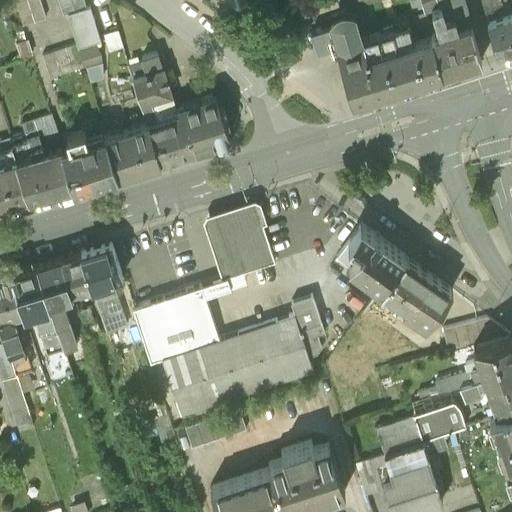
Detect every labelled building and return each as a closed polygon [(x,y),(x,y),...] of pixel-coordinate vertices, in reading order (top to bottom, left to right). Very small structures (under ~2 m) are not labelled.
[(40,0),(15,0),(22,22),(45,15),(40,0)] [(58,0),(63,12),(67,11),(83,5),(81,0),(58,0)] [(465,0),(421,0),(424,9),(432,6),(440,32),(429,36),(440,73),(483,61),(465,0)] [(505,0),(480,0),(487,21),(511,13),(511,2),(507,4),(505,0)] [(83,5),(67,11),(76,42),(77,45),(101,37),(89,4),(83,5)] [(409,85),(392,31),(363,40),(356,15),(352,12),(347,11),(343,11),(339,12),(332,17),(330,21),(354,103),(409,85)] [(511,13),(487,21),(497,54),(511,49),(511,13)] [(429,36),(424,21),(392,31),(409,85),(441,75),(440,73),(429,36)] [(28,38),(16,41),(20,55),(32,52),(28,38)] [(76,42),(42,52),(49,75),(83,64),(78,49),(77,45),(76,42)] [(93,44),(78,49),(83,64),(98,59),(93,44)] [(178,104),(162,64),(165,63),(161,51),(158,52),(157,49),(141,54),(142,58),(129,62),(141,100),(150,97),(156,117),(179,110),(178,104)] [(129,62),(125,52),(116,54),(122,74),(130,71),(128,63),(129,62)] [(214,93),(178,104),(179,110),(191,148),(227,137),(222,119),(226,117),(223,104),(218,106),(214,93)] [(156,117),(147,119),(159,158),(191,148),(179,110),(156,117)] [(147,119),(105,132),(117,171),(159,158),(147,119)] [(87,138),(83,126),(65,132),(69,144),(62,145),(73,185),(117,171),(105,132),(87,138)] [(43,151),(38,133),(26,137),(26,138),(12,143),(17,158),(29,198),(73,185),(62,145),(43,151)] [(9,134),(0,137),(0,162),(17,158),(12,143),(9,134)] [(0,162),(0,206),(28,199),(28,198),(29,198),(17,158),(0,162)] [(254,202),(210,216),(207,222),(226,276),(241,271),(272,260),(259,222),(266,220),(261,206),(254,202)] [(405,256),(361,223),(337,257),(345,263),(335,277),(350,287),(360,274),(380,289),(405,256)] [(112,241),(80,251),(91,285),(98,306),(105,328),(106,332),(126,325),(112,280),(123,276),(112,241)] [(80,251),(61,256),(72,291),(91,285),(80,251)] [(61,256),(37,263),(65,349),(77,344),(61,294),(72,291),(61,256)] [(430,274),(405,256),(380,289),(405,308),(430,274)] [(37,263),(9,273),(22,313),(24,316),(33,313),(47,355),(65,349),(37,263)] [(226,276),(202,283),(205,295),(244,283),(241,271),(226,276)] [(9,273),(0,275),(0,321),(3,331),(8,348),(9,350),(22,346),(12,316),(22,313),(9,273)] [(452,291),(430,274),(405,308),(403,311),(412,317),(415,314),(428,323),(452,291)] [(202,283),(133,305),(150,359),(162,355),(219,337),(205,295),(202,283)] [(311,294),(290,301),(294,312),(293,312),(308,357),(316,354),(321,347),(317,335),(324,333),(311,294)] [(105,328),(98,306),(80,311),(87,334),(105,328)] [(219,337),(162,355),(180,412),(312,369),(308,357),(293,312),(219,337)] [(477,321),(445,330),(450,351),(471,345),(511,334),(490,318),(477,321)] [(3,331),(0,332),(0,350),(8,348),(3,331)] [(511,336),(511,334),(471,345),(478,367),(468,370),(471,380),(511,365),(511,336)] [(22,346),(9,350),(18,377),(27,375),(25,370),(29,368),(22,346)] [(8,348),(0,350),(0,367),(3,377),(11,374),(12,379),(18,377),(9,350),(8,348)] [(511,365),(471,380),(460,384),(464,396),(465,399),(481,394),(479,388),(487,386),(491,397),(486,399),(488,405),(493,403),(497,415),(511,409),(511,365)] [(468,370),(435,380),(437,385),(409,394),(411,399),(460,384),(471,380),(468,370)] [(11,374),(3,377),(19,428),(32,424),(18,377),(12,379),(11,374)] [(411,399),(410,400),(414,412),(447,401),(453,399),(464,396),(460,384),(411,399)] [(414,412),(375,425),(384,452),(421,440),(442,433),(465,424),(459,404),(453,399),(447,401),(414,412)] [(239,406),(184,424),(191,445),(246,427),(239,406)] [(511,409),(497,415),(489,418),(506,469),(511,466),(511,409)] [(421,440),(427,457),(447,450),(442,433),(421,440)] [(310,440),(282,450),(284,457),(268,462),(270,468),(284,511),(341,493),(325,444),(313,448),(310,440)] [(421,440),(384,452),(392,476),(382,479),(385,487),(391,506),(400,503),(403,511),(404,511),(441,500),(427,457),(421,440)] [(392,476),(384,452),(355,460),(365,493),(385,487),(382,479),(392,476)] [(270,468),(211,486),(219,511),(282,511),(284,511),(270,468)]
